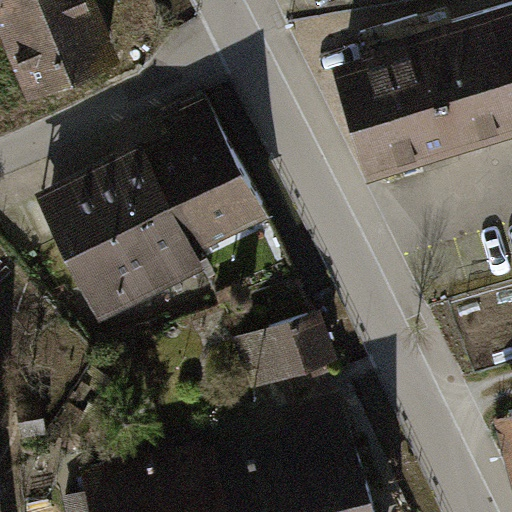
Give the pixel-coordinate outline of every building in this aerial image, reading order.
[(0,0),(0,30),(24,85),(121,43),(102,0),(0,0)] [(511,4),(426,28),(422,17),(360,35),(367,65),(336,73),(367,183),(511,138),(511,4)] [(194,245),(267,208),(203,85),(159,108),(169,128),(145,140),(139,129),(33,184),(100,312),(201,259),(194,245)] [(320,301),(233,333),(252,385),(339,352),(320,301)] [(375,511),(338,386),(282,401),(288,419),(201,441),(199,434),(80,463),(92,511),(375,511)] [(511,416),(497,420),(511,469),(511,416)]
